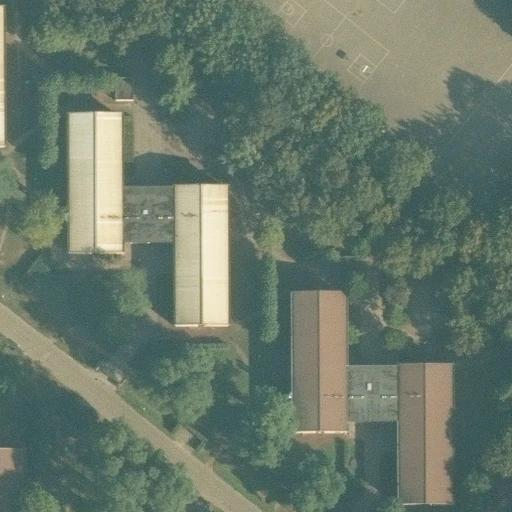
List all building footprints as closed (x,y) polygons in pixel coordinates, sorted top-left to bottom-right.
[(133,102),(133,80),(115,80),(115,102),(133,102)] [(227,328),(227,191),(174,191),(174,192),(121,192),(121,118),(68,119),(69,256),(122,255),(121,245),(174,245),(175,328),(227,328)] [(357,281),(357,259),(339,259),(339,281),(357,281)] [(451,507),(451,369),(398,370),(398,371),(345,371),(345,297),(292,297),(293,435),(346,434),(345,424),(398,424),(399,507),(451,507)] [(0,511),(23,511),(23,454),(0,454),(0,511)]
